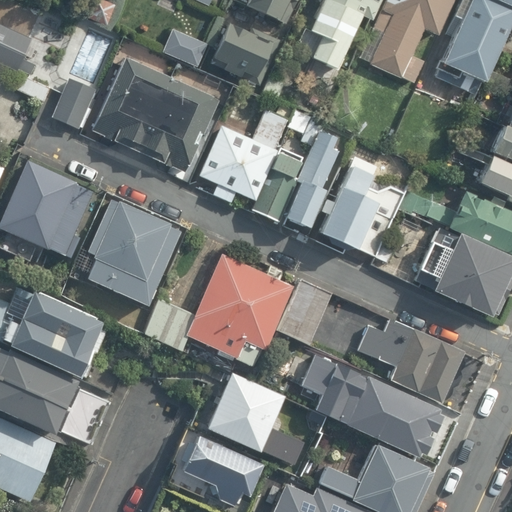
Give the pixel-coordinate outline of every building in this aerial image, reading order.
[(212,0),(179,0),(207,12),(212,0)] [(243,0),(242,2),(281,20),(289,0),(243,0)] [(316,0),(294,53),(332,69),(355,15),(370,21),(379,0),(316,0)] [(452,0),(384,0),(361,55),(419,79),(452,0)] [(511,0),(459,0),(453,16),(460,19),(441,63),(485,82),(511,20),(511,0)] [(275,34),(222,11),(200,61),(253,84),(275,34)] [(0,59),(12,65),(25,36),(0,24),(0,59)] [(203,40),(168,24),(158,47),(193,62),(203,40)] [(211,101),(118,60),(86,131),(179,172),(211,101)] [(254,96),(267,101),(277,106),(287,83),(265,72),(254,96)] [(93,91),(65,79),(48,118),(76,130),(93,91)] [(246,140),(213,126),(192,175),(248,199),(282,119),(259,109),(246,140)] [(511,128),(499,123),(487,149),(511,159),(511,128)] [(332,137),(315,130),(279,216),(305,227),(321,189),(317,188),(333,150),(328,147),(332,137)] [(371,158),(349,148),(314,230),(370,254),(398,188),(383,182),(372,185),(362,180),(371,158)] [(0,178),(9,157),(0,153),(0,178)] [(298,164),(271,153),(248,209),(274,220),(298,164)] [(511,164),(487,154),(476,180),(511,195),(511,164)] [(90,192),(22,162),(0,210),(0,230),(60,258),(90,192)] [(454,206),(414,188),(406,206),(511,252),(511,208),(462,187),(454,206)] [(175,226),(102,195),(69,273),(143,304),(175,226)] [(436,231),(397,213),(376,258),(384,262),(380,271),(411,285),(417,271),(433,237),(436,231)] [(511,260),(511,258),(441,226),(418,276),(430,281),(427,288),(487,315),(511,260)] [(286,286),(219,256),(184,332),(251,363),(286,286)] [(331,292),(297,277),(275,328),(309,343),(331,292)] [(12,301),(0,295),(0,336),(7,339),(4,346),(73,376),(75,372),(84,375),(105,327),(93,322),(95,317),(20,284),(12,301)] [(190,311),(155,295),(138,330),(173,346),(190,311)] [(463,351),(388,318),(383,330),(368,323),(356,348),(395,365),(388,380),(441,403),(463,351)] [(0,411),(50,433),(74,379),(0,346),(0,411)] [(445,408),(313,349),(299,382),(319,391),(311,407),(423,457),(445,408)] [(280,391),(231,369),(205,425),(253,447),(280,391)] [(53,443),(0,419),(0,484),(29,497),(53,443)] [(259,461),(193,432),(177,467),(211,482),(217,495),(231,501),(237,488),(246,492),(259,461)] [(410,511),(431,467),(371,439),(355,475),(323,460),(314,480),(385,511),(410,511)] [(309,492),(280,479),(264,511),(373,511),(313,484),(309,492)]
